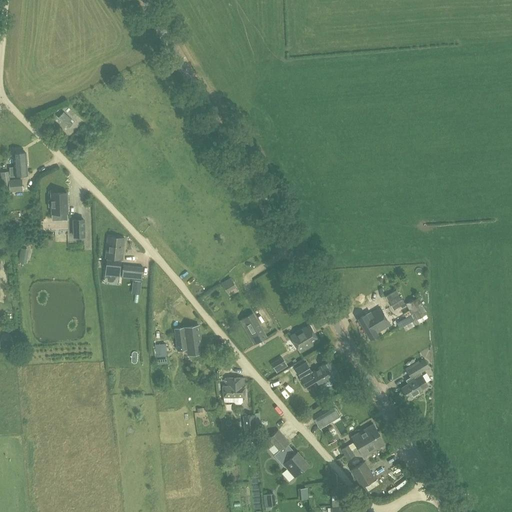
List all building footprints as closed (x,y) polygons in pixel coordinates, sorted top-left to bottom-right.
[(58,118),(69,128),(72,124),(70,121),(71,119),(64,112),(58,118)] [(25,168),(26,168),(26,152),(14,153),(14,168),(10,168),(10,176),(17,176),(17,175),(25,175),(25,168)] [(1,173),(3,189),(11,188),(11,193),(24,191),(22,180),(10,181),(8,172),(1,173)] [(48,200),(48,207),(52,207),(52,213),(62,213),(62,220),(68,220),(67,193),(51,194),(52,200),(48,200)] [(74,220),(74,237),(84,236),(84,220),(74,220)] [(121,260),(123,260),(125,238),(108,237),(106,258),(105,268),(108,268),(108,276),(119,277),(121,260)] [(27,257),(21,255),(19,262),(26,264),(27,257)] [(122,278),(142,279),(143,267),(123,266),(122,278)] [(221,285),(224,290),(233,285),(229,279),(221,285)] [(233,285),(224,290),(227,294),(235,289),(233,285)] [(406,303),(414,320),(427,313),(419,297),(406,303)] [(378,333),(389,326),(379,309),(368,315),(367,313),(358,319),(370,339),(379,334),(378,333)] [(266,338),(252,313),(241,320),(255,345),(266,338)] [(175,329),(178,350),(186,348),(187,354),(203,352),(199,325),(175,329)] [(319,341),(310,325),(290,336),(300,352),(319,341)] [(408,399),(422,390),(419,386),(425,382),(420,373),(430,367),(424,358),(405,370),(410,377),(405,380),(407,384),(401,388),(408,399)] [(306,362),(295,368),(307,387),(317,381),(321,387),(331,381),(331,382),(340,377),(331,360),(322,365),(322,366),(312,372),(306,362)] [(224,386),(224,397),(225,397),(244,397),(244,378),(225,378),(225,386),(224,386)] [(332,403),(311,415),(315,421),(320,428),(329,422),(325,415),(336,409),(332,403)] [(247,405),(238,405),(238,415),(247,415),(247,405)] [(254,415),(243,416),(245,441),(257,440),(254,415)] [(266,430),(277,428),(275,418),(264,420),(266,430)] [(352,437),(359,448),(379,435),(373,425),(352,437)] [(288,463),(298,474),(308,465),(297,452),(295,454),(287,444),(289,443),(278,430),(268,439),(279,451),(275,455),(284,466),(288,463)] [(384,444),(379,435),(359,448),(363,456),(384,444)] [(333,442),(327,444),(329,453),(336,451),(333,442)] [(345,455),(351,451),(348,446),(342,450),(345,455)] [(354,455),(351,451),(345,455),(348,459),(354,455)] [(364,462),(351,469),(361,486),(374,479),(364,462)] [(330,474),(332,505),(332,507),(332,511),(353,511),(353,505),(352,505),(345,505),(345,504),(345,502),(346,501),(345,486),(337,487),(336,475),(335,473),(330,474)] [(383,484),(373,492),(375,496),(386,488),(383,484)] [(398,485),(388,489),(392,499),(402,494),(398,485)] [(276,506),(274,494),(264,495),(265,507),(271,506),(276,506)]
